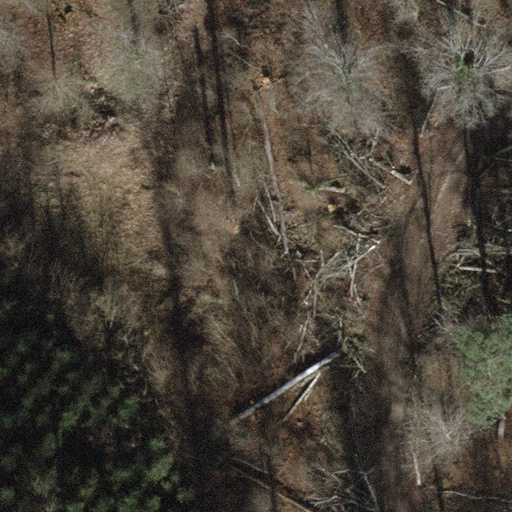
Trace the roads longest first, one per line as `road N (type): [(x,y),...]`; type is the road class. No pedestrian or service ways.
road 1 (track): [(511,93),(469,112),(397,232),(385,403),(405,511)]
road 2 (track): [(228,0),(209,21),(146,144),(51,181),(0,159)]
